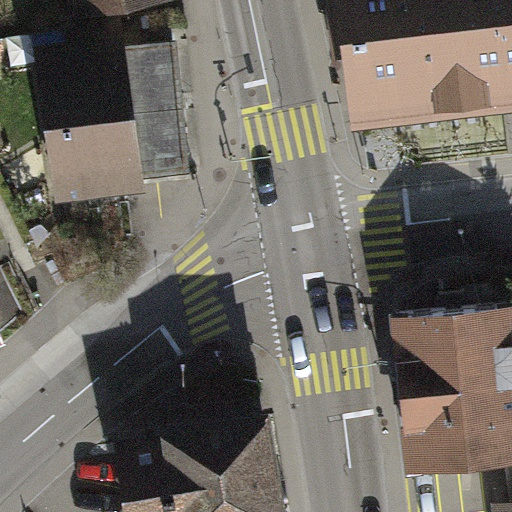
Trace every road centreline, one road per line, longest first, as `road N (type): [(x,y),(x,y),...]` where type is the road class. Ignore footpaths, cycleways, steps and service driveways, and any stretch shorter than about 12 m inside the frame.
road 1 (tertiary): [(0,467),(196,291),(300,238)]
road 2 (primary): [(300,238),(346,511)]
road 3 (primary): [(258,0),(300,238)]
road 4 (tertiary): [(300,238),(511,213)]
